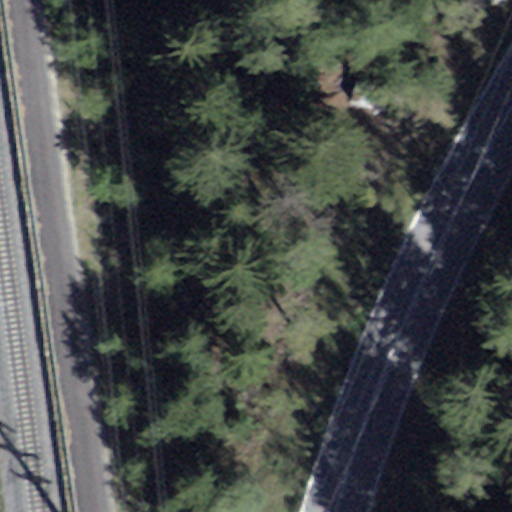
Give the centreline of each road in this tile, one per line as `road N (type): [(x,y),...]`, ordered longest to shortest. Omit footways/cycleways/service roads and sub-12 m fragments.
road 1 (unclassified): [(18,0),(76,511)]
road 2 (secondary): [(511,116),(458,204),(328,511)]
